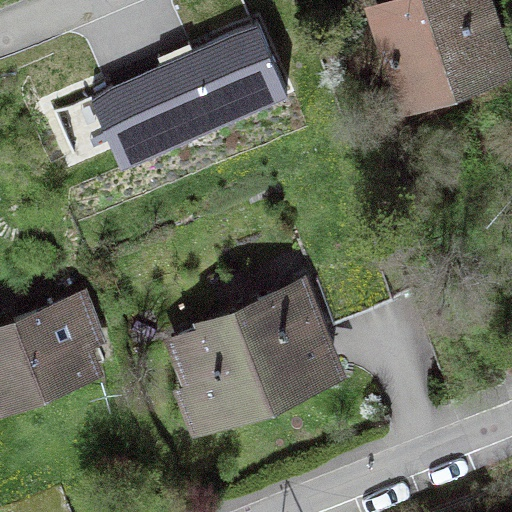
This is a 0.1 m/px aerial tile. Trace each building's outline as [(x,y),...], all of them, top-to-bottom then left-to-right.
[(491,19),(484,0),(416,0),(383,11),(408,85),(490,59),(478,23),(491,19)] [(369,240),(310,264),(333,320),(392,295),(369,240)] [(180,385),(195,421),(249,400),(251,406),(297,387),(295,381),(331,366),(297,283),(238,308),(241,314),(180,339),(196,378),(180,385)] [(9,316),(0,320),(0,401),(90,365),(80,337),(93,332),(77,293),(15,317),(9,316)] [(43,511),(86,511),(79,496),(43,511)]
